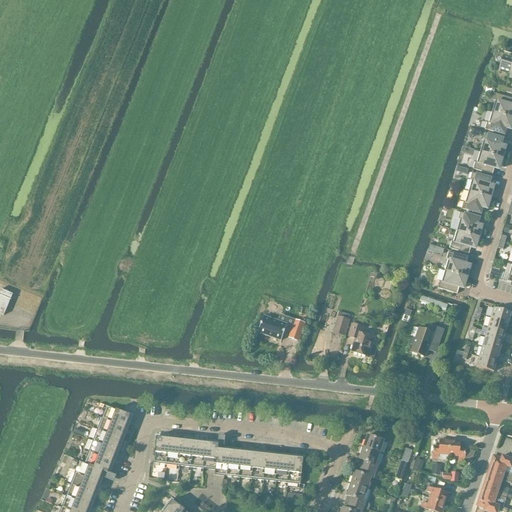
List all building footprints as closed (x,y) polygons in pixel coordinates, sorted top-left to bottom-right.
[(498,71),(509,74),(511,65),(511,55),(503,53),(503,55),(501,54),(499,54),(497,55),(496,57),(495,59),(496,60),(497,62),(498,63),(500,64),(498,71)] [(495,101),(492,112),(511,118),(511,98),(495,94),(493,101),(495,101)] [(510,131),(511,125),(511,118),(492,112),(488,123),(487,123),(484,130),(504,135),(506,129),(510,131)] [(483,141),(480,152),(502,159),(506,147),(501,145),(503,139),(483,133),(481,140),(483,141)] [(502,159),(480,152),(476,163),(475,162),(473,170),(492,175),(494,169),(499,170),(502,159)] [(471,181),(468,191),(468,192),(490,198),(494,187),(489,185),(491,179),(472,173),(470,180),(471,181)] [(487,210),(490,198),(468,192),(465,203),(463,202),(461,209),(480,215),(482,209),(487,210)] [(459,220),(456,231),(479,238),(482,226),(477,225),(479,219),(460,213),(458,220),(459,220)] [(475,250),(479,238),(456,231),(453,242),(451,242),(449,249),(469,254),(470,248),(475,250)] [(448,260),(444,271),(467,278),(470,266),(466,265),(467,258),(448,252),(446,259),(448,260)] [(500,279),(502,273),(490,270),(489,276),(500,279)] [(463,289),(467,278),(444,271),(441,282),(439,281),(437,288),(457,294),(459,288),(463,289)] [(0,313),(4,315),(13,294),(1,289),(0,291),(0,313)] [(445,311),(447,305),(421,296),(419,301),(425,303),(425,304),(439,309),(439,308),(442,309),(442,310),(445,311)] [(442,320),(448,323),(453,308),(447,306),(442,320)] [(406,319),(417,322),(420,312),(410,308),(406,319)] [(493,308),(490,318),(508,323),(511,313),(493,308)] [(332,333),(344,336),(351,316),(338,312),(332,333)] [(289,325),(265,317),(258,336),(282,345),(289,325)] [(490,318),(487,328),(505,333),(508,323),(490,318)] [(305,327),(294,323),(288,342),(299,346),(305,327)] [(367,357),(373,338),(361,334),(363,328),(352,325),(348,337),(355,339),(351,353),(367,357)] [(487,328),(485,338),(502,343),(505,333),(487,328)] [(416,347),(414,352),(423,355),(428,342),(409,335),(407,343),(416,347)] [(485,338),(482,347),(499,352),(502,343),(485,338)] [(482,347),(479,357),(496,362),(499,352),(482,347)] [(479,357),(476,367),(493,372),(496,362),(479,357)] [(105,407),(101,418),(124,428),(129,416),(105,407)] [(101,418),(96,430),(120,439),(124,428),(101,418)] [(96,430),(92,441),(115,450),(120,439),(96,430)] [(366,436),(362,447),(379,453),(383,441),(366,436)] [(217,445),(214,470),(214,475),(228,477),(231,451),(224,451),(224,448),(225,437),(219,437),(218,445),(217,445)] [(153,464),(165,465),(168,440),(156,439),(153,464)] [(168,440),(165,465),(177,466),(180,441),(168,440)] [(438,455),(448,456),(449,441),(439,440),(439,447),(432,446),(431,459),(438,460),(438,455)] [(92,441),(87,453),(111,462),(115,450),(92,441)] [(180,441),(177,466),(190,468),(192,443),(180,441)] [(449,441),(448,456),(458,457),(458,462),(464,462),(465,450),(460,449),(460,442),(449,441)] [(192,443),(190,468),(202,469),(205,444),(192,443)] [(205,444),(202,469),(214,470),(217,445),(205,444)] [(363,461),(360,467),(375,472),(377,466),(375,465),(379,453),(362,447),(358,459),(363,461)] [(401,461),(407,463),(411,451),(405,449),(401,461)] [(231,451),(228,477),(242,478),(245,453),(231,451)] [(87,453),(83,464),(106,473),(107,473),(111,462),(87,453)] [(245,453),(242,478),(257,480),(259,455),(245,453)] [(259,455),(257,480),(271,482),(274,456),(259,455)] [(274,456),(271,482),(285,483),(288,458),(274,456)] [(493,456),(491,462),(506,468),(511,469),(511,460),(501,456),(501,459),(493,456)] [(288,458),(285,483),(300,485),(302,459),(288,458)] [(421,472),(423,462),(416,459),(412,469),(421,472)] [(78,462),(73,476),(97,485),(102,472),(105,473),(103,478),(113,482),(115,476),(107,473),(106,473),(83,464),(78,462)] [(491,462),(488,472),(511,479),(511,474),(510,474),(505,473),(506,468),(491,462)] [(432,464),(431,474),(439,475),(441,465),(432,464)] [(354,472),(350,484),(366,490),(370,478),(372,479),(375,472),(360,467),(358,474),(354,472)] [(401,474),(392,471),(390,477),(399,481),(401,474)] [(446,473),(445,480),(450,480),(450,482),(457,483),(457,473),(451,472),(451,474),(446,473)] [(511,479),(488,472),(485,481),(500,486),(502,481),(507,483),(511,484),(511,480),(511,479)] [(73,476),(68,489),(92,498),(97,485),(73,476)] [(485,481),(482,491),(506,499),(507,496),(507,495),(503,493),(498,492),(500,486),(485,481)] [(350,497),(348,504),(362,509),(368,511),(369,507),(369,505),(368,503),(366,502),(365,502),(364,502),(362,501),(366,490),(350,484),(346,496),(350,497)] [(430,493),(429,499),(445,504),(448,493),(428,487),(426,492),(430,493)] [(68,489),(63,502),(86,511),(92,498),(68,489)] [(482,491),(478,500),(494,505),(496,500),(501,501),(505,503),(506,499),(482,491)] [(433,511),(441,511),(445,504),(429,499),(427,504),(423,502),(421,508),(433,511)] [(478,500),(476,506),(484,508),(483,511),(485,511),(496,511),(497,511),(500,511),(506,511),(508,510),(504,509),(494,505),(478,500)] [(63,502),(58,511),(86,511),(63,502)] [(164,511),(184,511),(171,502),(164,511)] [(397,510),(403,511),(411,511),(413,507),(399,503),(397,510)]
